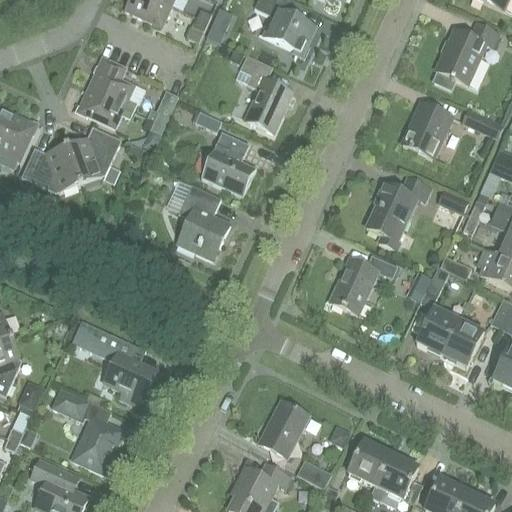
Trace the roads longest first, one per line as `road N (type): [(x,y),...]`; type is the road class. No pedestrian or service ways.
road 1 (residential): [(251,329),(405,0)]
road 2 (residential): [(511,454),(251,329)]
road 3 (residential): [(152,511),(251,329)]
